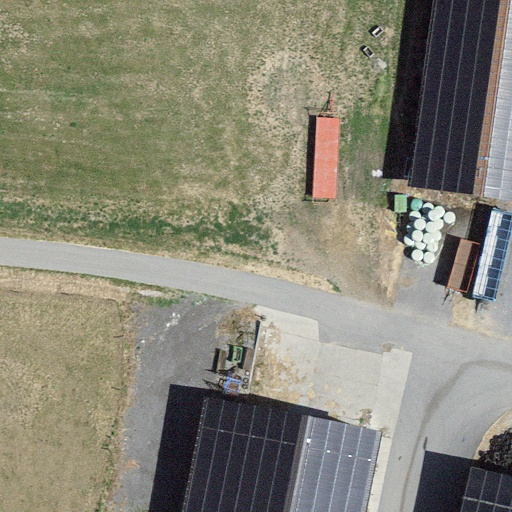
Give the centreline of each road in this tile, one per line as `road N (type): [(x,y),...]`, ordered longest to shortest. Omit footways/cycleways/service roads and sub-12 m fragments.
road 1 (track): [(0,247),(50,251),(422,338)]
road 2 (track): [(459,349),(419,511)]
